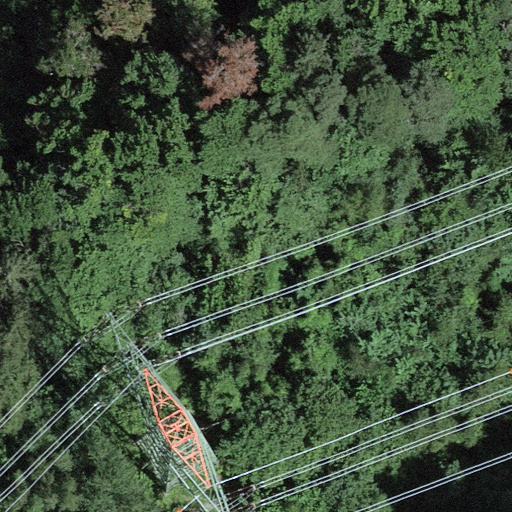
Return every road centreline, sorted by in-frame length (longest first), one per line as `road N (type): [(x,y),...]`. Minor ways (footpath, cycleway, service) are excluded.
road 1 (motorway): [(0,231),(511,292)]
road 2 (motorway): [(511,111),(0,62)]
